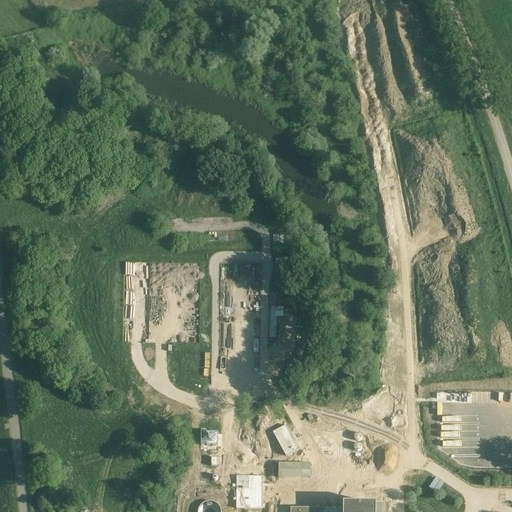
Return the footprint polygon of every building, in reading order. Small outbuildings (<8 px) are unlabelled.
[(231,453),(231,454),(231,456),(231,458),(232,459),(232,461),(233,463),(234,464),(235,466),(236,467),(237,468),(238,469),(240,470),(241,471),(243,472),(244,472),(246,473),(248,473),(249,473),(251,473),(253,473),(255,473),(256,472),(258,472),(259,471),(261,470),(262,469),(263,469),(264,468),(265,467),(266,465),(267,464),(268,462),(268,461),(269,459),(269,457),(269,456),(270,454),(269,452),(269,451),(269,449),(268,447),(268,446),(267,444),(266,443),(265,441),(264,440),(262,439),(261,438),(259,437),(258,436),(256,436),(255,435),(253,435),(251,435),(250,435),(248,435),(246,435),(245,436),(243,436),(241,437),(240,438),(238,439),(237,440),(236,441),(235,443),(234,444),(233,446),(232,448),(232,449),(231,451),(231,453)] [(310,478),(310,464),(279,464),(279,478),(310,478)] [(263,477),(236,477),(236,508),(262,509),(263,498),(263,487),(263,477)] [(202,496),(201,496),(200,497),(199,497),(198,498),(197,498),(197,499),(196,499),(196,500),(195,500),(195,501),(194,501),(194,502),(193,503),(193,504),(192,505),(192,506),(191,507),(191,508),(191,509),(191,510),(191,511),(190,511),(228,511),(228,510),(228,509),(227,508),(227,507),(227,506),(226,505),(226,504),(225,503),(225,502),(224,502),(224,501),(223,500),(222,499),(221,498),(220,498),(219,497),(218,496),(217,496),(216,496),(216,495),(215,495),(214,495),(213,495),(212,494),(211,494),(210,494),(209,494),(208,494),(207,494),(206,494),(205,495),(204,495),(203,495),(202,496)] [(343,509),(291,508),(290,511),(386,511),(387,504),(343,503),(343,509)]
